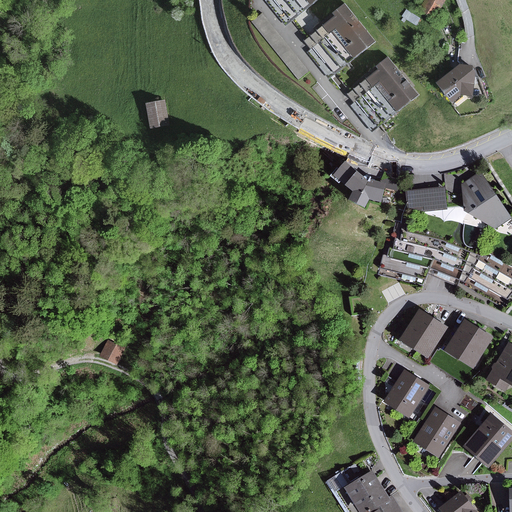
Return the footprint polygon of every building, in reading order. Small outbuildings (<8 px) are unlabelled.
[(307,8),(317,0),(270,0),(287,22),(297,15),(304,23),(313,15),(307,8)] [(439,19),(449,0),(427,0),(422,11),(439,19)] [(379,42),(345,1),(312,28),(316,33),(306,41),(333,73),(346,62),(350,67),(379,42)] [(422,94),(389,56),(345,94),(376,129),(385,121),(387,124),(422,94)] [(464,97),(475,98),(478,73),(474,73),(474,64),(461,63),(461,68),(454,67),(437,82),(455,104),(464,97)] [(169,99),(148,102),(153,129),(173,125),(169,99)] [(388,186),(369,181),(349,164),(337,178),(355,194),(351,202),(367,210),(372,201),(384,204),(388,186)] [(502,227),(511,218),(511,205),(486,168),(465,183),(471,209),(502,227)] [(450,206),(448,183),(409,187),(412,210),(450,206)] [(391,239),(390,241),(383,263),(382,273),(428,284),(428,279),(430,280),(433,274),(462,284),(465,279),(467,281),(466,283),(505,306),(510,299),(511,300),(511,260),(494,251),(491,256),(485,254),(446,236),(406,228),(404,236),(396,234),(395,240),(391,239)] [(437,317),(423,308),(404,339),(417,348),(437,317)] [(450,326),(437,317),(417,348),(430,356),(450,326)] [(483,326),(469,317),(448,349),(462,358),(483,326)] [(487,329),(483,326),(462,358),(475,366),(494,337),(486,332),(487,329)] [(129,347),(111,339),(104,355),(122,363),(129,347)] [(495,372),(491,379),(509,391),(511,385),(511,342),(495,372)] [(413,419),(435,385),(408,368),(387,402),(413,419)] [(466,421),(439,405),(419,440),(446,456),(466,421)] [(511,448),(511,426),(496,413),(467,446),(494,469),(511,448)] [(375,468),(347,486),(363,511),(374,511),(394,499),(375,468)] [(482,511),(465,490),(443,507),(447,511),(482,511)] [(407,511),(397,497),(394,499),(374,511),(407,511)]
